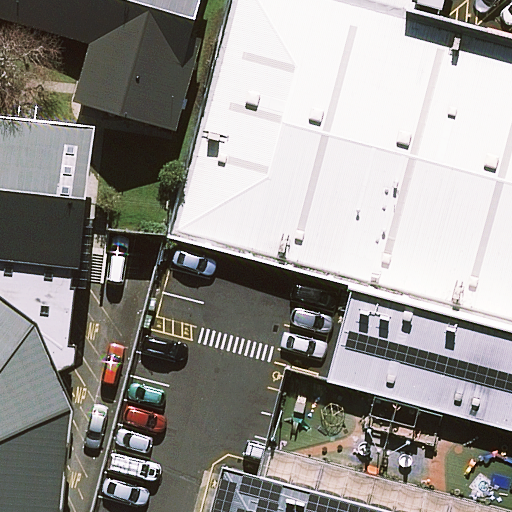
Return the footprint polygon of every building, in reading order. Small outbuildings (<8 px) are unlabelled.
[(74,103),(174,130),(204,0),(0,0),(0,15),(90,44),(74,103)] [(412,0),(235,0),(178,240),(353,283),(511,325),(511,42),(408,15),(412,0)] [(78,124),(0,118),(0,507),(49,511),(57,407),(78,124)] [(511,511),(511,325),(353,283),(326,384),(287,371),(258,481),(377,511),(511,511)] [(377,511),(258,481),(225,472),(214,511),(377,511)]
